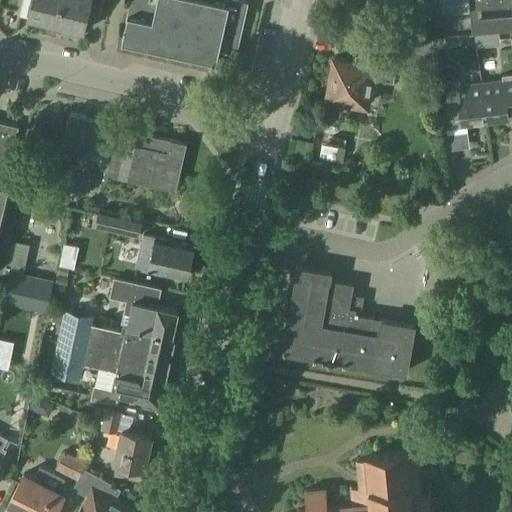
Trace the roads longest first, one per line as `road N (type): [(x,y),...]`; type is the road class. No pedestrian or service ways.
road 1 (tertiary): [(186,511),(253,226)]
road 2 (residential): [(278,117),(0,54)]
road 3 (residential): [(253,226),(383,251),(493,183),(511,180)]
